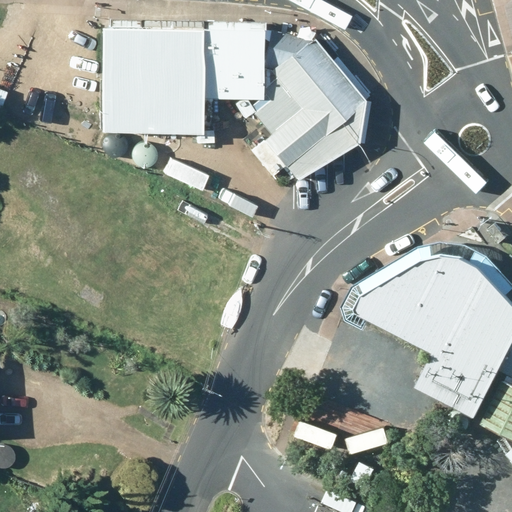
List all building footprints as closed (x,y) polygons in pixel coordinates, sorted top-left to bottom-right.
[(206,102),(236,102),(246,120),(255,115),(274,137),(251,149),(274,179),(286,168),(300,183),(360,147),(369,110),(315,41),(311,44),(271,35),(106,32),(104,137),(205,138),(206,102)] [(190,165),(183,179),(220,196),(227,182),(190,165)] [(96,232),(79,258),(116,283),(130,263),(157,282),(170,263),(179,269),(196,244),(169,226),(189,197),(155,174),(109,241),(96,232)] [(0,248),(22,259),(42,220),(0,199),(0,248)] [(511,346),(511,286),(486,257),(464,246),(439,243),(417,249),(350,288),(340,309),(347,324),(361,331),(366,323),(432,357),(415,391),(474,421),(502,367),(511,346)] [(53,298),(62,284),(23,258),(14,272),(53,298)] [(511,346),(502,367),(511,372),(511,346)] [(511,389),(504,385),(482,427),(511,439),(511,449),(510,450),(511,452),(511,389)] [(375,469),(360,461),(353,474),(368,482),(375,469)]
